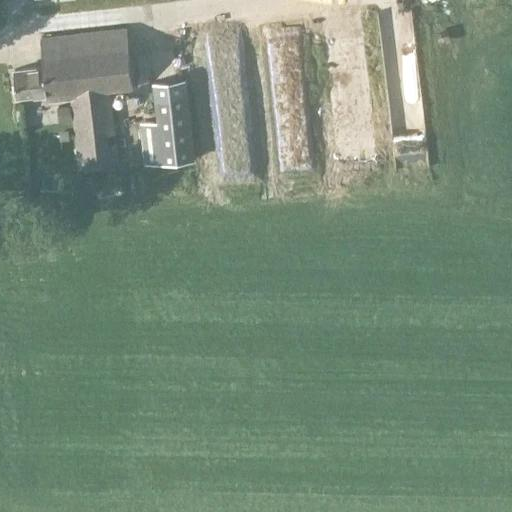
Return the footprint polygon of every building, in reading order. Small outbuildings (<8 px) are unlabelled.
[(25,13),(5,16),(12,66),(32,64),(25,13)] [(40,38),(43,66),(13,70),(16,96),(46,93),(47,102),(71,99),(79,167),(119,163),(110,90),(135,87),(128,28),(40,38)] [(212,75),(213,115),(246,114),(245,73),(212,75)] [(195,158),(189,99),(157,103),(159,123),(143,125),(147,163),(195,158)] [(337,102),(342,151),(364,148),(359,100),(337,102)]
